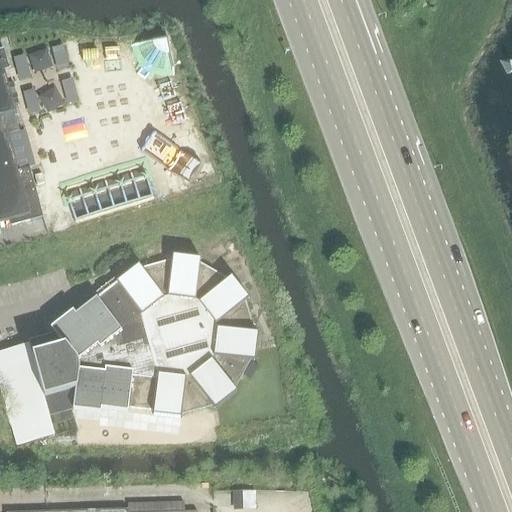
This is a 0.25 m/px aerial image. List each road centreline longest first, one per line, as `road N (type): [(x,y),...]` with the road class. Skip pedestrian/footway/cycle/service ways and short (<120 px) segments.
road 1 (primary): [(304,0),(494,511)]
road 2 (primary): [(511,463),(390,131)]
road 3 (primary): [(390,131),(340,0)]
road 4 (primary): [(390,131),(358,0)]
